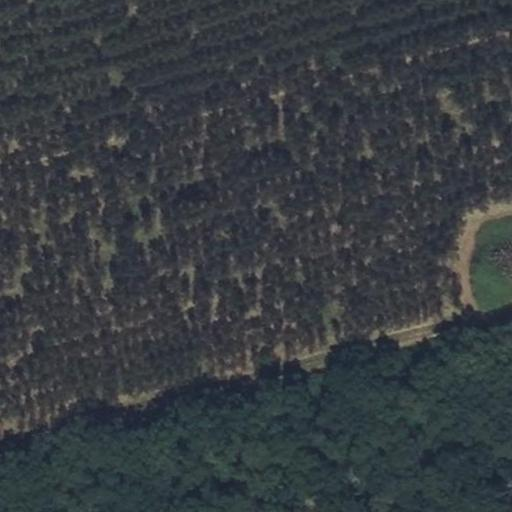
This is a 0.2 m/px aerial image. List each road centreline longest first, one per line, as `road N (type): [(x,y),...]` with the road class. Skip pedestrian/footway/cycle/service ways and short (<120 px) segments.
road 1 (track): [(0,169),(511,27)]
road 2 (track): [(0,440),(511,306)]
